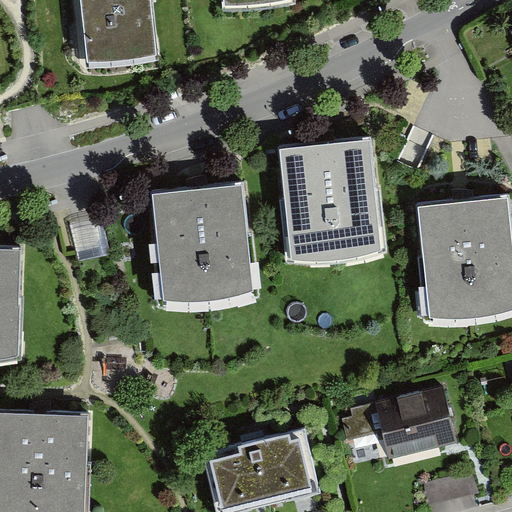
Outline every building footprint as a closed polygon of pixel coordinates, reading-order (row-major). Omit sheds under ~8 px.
[(149,0),(78,0),(85,63),(155,56),(149,0)] [(371,138),(277,149),(290,256),(384,245),(371,138)] [(247,182),(152,193),(165,300),(259,289),(247,182)] [(511,211),(510,196),(416,206),(428,313),(511,303),(511,211)] [(22,250),(0,249),(0,364),(17,365),(22,250)] [(447,389),(359,409),(364,435),(383,431),(388,455),(458,439),(447,389)] [(82,511),(87,413),(0,409),(0,511),(82,511)] [(308,431),(209,454),(222,511),(231,511),(322,491),(308,431)] [(478,476),(428,483),(430,502),(481,495),(478,476)]
